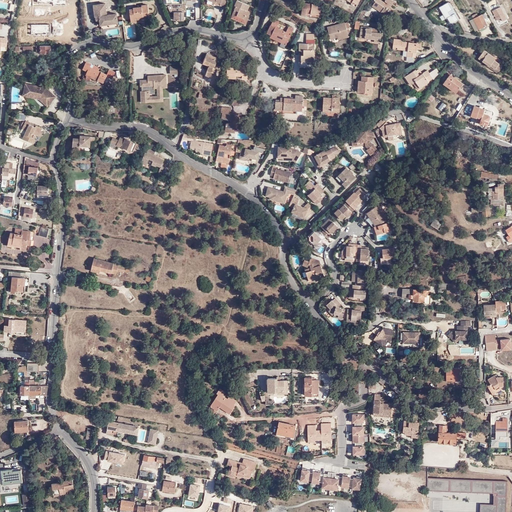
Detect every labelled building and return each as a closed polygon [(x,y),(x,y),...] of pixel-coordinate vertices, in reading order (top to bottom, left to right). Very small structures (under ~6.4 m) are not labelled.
[(209,0),(216,3),(216,5),(224,8),(226,0),(209,0)] [(237,6),(232,17),(244,23),(246,20),(243,18),(245,14),(247,15),(248,15),(250,11),(247,10),(249,5),(239,0),(236,6),(237,6)] [(384,13),(389,17),(395,8),(392,6),(394,1),(393,0),(385,0),(388,2),(387,3),(382,0),(375,0),(377,1),(373,5),(381,11),(383,9),(385,10),(384,13)] [(446,0),(438,6),(450,23),(459,16),(448,0),(446,0)] [(302,13),(307,14),(307,12),(312,13),(320,14),(321,5),(317,5),(317,3),(313,2),(313,3),(304,2),(302,13)] [(129,9),(130,19),(135,18),(135,16),(144,15),(148,14),(147,3),(141,4),(141,6),(133,7),(133,8),(129,9)] [(491,10),(496,21),(498,20),(500,25),(508,21),(500,5),(491,10)] [(93,9),(95,16),(96,16),(99,15),(100,19),(101,24),(117,21),(116,12),(107,14),(105,7),(93,9)] [(388,19),(389,17),(384,13),(385,10),(383,9),(381,11),(380,13),(388,19)] [(479,20),(483,18),(481,14),(478,15),(475,17),(473,14),(471,15),(473,17),(478,28),(483,26),(482,24),(479,20)] [(478,28),(473,17),(469,19),(475,30),(478,28)] [(282,42),(287,44),(294,28),(289,26),(287,31),(276,26),(277,24),(278,25),(280,21),(274,18),(268,32),(272,34),(271,36),(274,38),(275,37),(282,40),(282,42)] [(347,21),(331,25),(333,37),(339,36),(350,33),(349,31),(352,30),(352,27),(353,26),(351,20),(347,21)] [(367,35),(367,37),(376,37),(376,41),(382,41),(383,32),(379,32),(379,27),(374,27),(374,28),(371,28),(369,28),(369,26),(363,26),(362,34),(367,35)] [(301,57),(301,60),(315,60),(316,39),(314,39),(314,33),(307,33),(307,42),(300,42),(300,49),(302,49),(302,50),(304,50),(304,54),(301,54),(301,57)] [(415,56),(417,57),(417,48),(421,48),(422,42),(416,41),(416,43),(403,41),(402,39),(394,38),(393,48),(407,50),(407,56),(415,56)] [(495,67),(499,70),(503,64),(500,62),(500,63),(494,59),(495,57),(493,56),(484,49),(478,57),(490,65),(490,64),(495,68),(495,67)] [(210,65),(214,66),(218,57),(207,53),(204,62),(210,65)] [(495,55),(493,56),(495,57),(494,59),(500,63),(500,62),(503,64),(505,62),(495,55)] [(85,73),(88,74),(91,67),(89,66),(89,63),(85,61),(82,68),(86,70),(85,73)] [(243,77),(249,77),(249,69),(249,63),(238,62),(238,67),(229,66),(228,76),(237,77),(238,73),(243,73),(243,77)] [(88,74),(91,75),(98,79),(98,77),(102,79),(105,72),(95,68),(96,65),(92,63),(91,67),(88,74)] [(218,68),(214,66),(210,65),(207,75),(215,78),(218,72),(217,71),(218,68)] [(413,80),(417,87),(427,82),(426,80),(430,79),(430,80),(437,72),(433,67),(427,71),(425,69),(420,72),(417,74),(415,69),(403,75),(408,83),(411,81),(413,80)] [(110,68),(107,76),(113,78),(116,71),(110,68)] [(445,79),(458,87),(460,85),(462,86),(465,82),(450,72),(445,79)] [(166,74),(153,75),(153,79),(148,79),(140,79),(140,85),(142,85),(142,91),(141,90),(141,101),(149,101),(149,96),(149,93),(155,93),(155,87),(157,87),(162,87),(167,87),(166,74)] [(367,91),(367,93),(374,94),(375,76),(364,76),(364,80),(364,83),(362,84),(362,91),(367,91)] [(457,89),(458,87),(445,79),(444,80),(457,89)] [(25,82),(23,91),(30,93),(30,91),(33,91),(34,90),(41,95),(39,97),(46,102),(50,98),(51,99),(55,93),(44,85),(43,85),(41,85),(41,84),(38,84),(36,86),(34,85),(34,83),(25,82)] [(163,100),(162,87),(157,87),(157,96),(149,96),(149,101),(163,100)] [(287,96),(287,108),(304,108),(304,105),(304,99),(304,95),(297,94),(297,96),(287,96)] [(285,107),(287,108),(287,96),(282,96),(282,97),(282,100),(276,100),(276,107),(285,107)] [(326,96),(326,107),(333,107),(333,109),(342,109),(342,100),(341,100),(341,97),(336,97),(336,98),(334,98),(334,97),(326,96)] [(483,106),(472,103),(469,113),(476,115),(474,119),(487,123),(491,112),(491,111),(491,110),(491,109),(490,108),(489,108),(483,106)] [(236,115),(236,113),(231,112),(231,107),(223,106),(222,111),(223,111),(222,118),(228,118),(233,119),(233,121),(231,122),(228,122),(227,126),(237,128),(237,126),(242,126),(242,120),(247,121),(248,117),(242,116),(236,115)] [(450,116),(447,121),(451,123),(456,114),(455,114),(452,118),(450,116)] [(386,122),(383,118),(378,124),(384,130),(385,136),(389,135),(395,134),(403,133),(401,122),(389,124),(387,124),(386,123),(386,122)] [(24,125),(23,128),(28,130),(26,134),(24,139),(32,143),(36,134),(39,136),(42,130),(43,127),(27,120),(24,120),(22,124),(24,125)] [(370,138),(376,134),(373,128),(374,127),(371,124),(364,127),(364,130),(357,131),(357,134),(351,135),(352,141),(358,141),(358,143),(364,142),(364,140),(366,140),(367,144),(369,147),(373,145),(374,144),(370,138)] [(84,138),(80,138),(73,138),(72,149),(79,149),(79,145),(89,146),(90,140),(90,136),(84,135),(84,138)] [(134,146),(135,142),(120,135),(118,139),(112,136),(110,141),(132,150),(134,146)] [(200,154),(209,156),(212,144),(195,141),(190,140),(189,146),(194,147),(194,149),(194,150),(194,151),(195,151),(195,152),(196,152),(197,152),(200,153),(200,154)] [(285,140),(281,140),(281,144),(280,144),(280,156),(285,156),(289,156),(289,153),(292,153),(292,155),(296,155),(300,157),(303,150),(298,148),(293,148),(293,140),(292,140),(285,140)] [(222,158),(229,159),(232,144),(226,142),(226,144),(219,143),(216,158),(222,159),(222,158)] [(251,149),(242,147),(241,152),(239,158),(246,159),(249,156),(257,158),(259,151),(263,152),(264,147),(254,145),(253,148),(252,148),(251,149)] [(317,158),(315,159),(320,167),(323,167),(325,166),(326,163),(324,159),(325,158),(327,160),(335,156),(334,154),(340,149),(336,145),(327,151),(326,149),(321,152),(320,152),(315,154),(317,158)] [(377,150),(373,145),(369,147),(367,148),(371,154),(377,150)] [(156,149),(148,146),(141,161),(146,164),(149,157),(154,159),(152,163),(157,166),(158,164),(161,165),(159,169),(166,172),(170,164),(163,161),(165,157),(155,153),(156,149)] [(313,155),(315,159),(317,158),(315,154),(320,152),(319,150),(315,153),(312,154),(313,155)] [(5,166),(3,166),(2,178),(8,179),(9,172),(16,173),(16,168),(13,168),(13,163),(11,163),(11,162),(9,162),(9,163),(5,163),(5,166)] [(354,166),(351,162),(346,166),(350,170),(354,166)] [(38,175),(39,165),(25,163),(24,171),(29,172),(29,174),(38,175)] [(286,169),(282,168),(274,166),(272,173),(275,174),(275,177),(290,181),(292,171),(286,169)] [(344,167),(336,174),(341,180),(339,183),(342,186),(353,177),(349,173),(349,174),(346,171),(347,171),(344,167)] [(333,177),(339,183),(341,180),(336,174),(333,177)] [(320,193),(326,188),(324,186),(318,181),(316,184),(310,179),(305,183),(312,190),(314,192),(311,195),(318,202),(324,196),(320,193)] [(490,202),(503,202),(503,190),(503,182),(498,182),(488,184),(488,196),(490,197),(490,202)] [(38,189),(36,189),(36,193),(38,193),(38,197),(49,197),(49,185),(38,185),(38,189)] [(290,193),(296,194),(298,188),(287,185),(286,190),(270,185),(267,193),(272,195),(271,197),(286,202),(288,195),(290,195),(290,193)] [(354,190),(345,198),(346,199),(354,207),(357,204),(356,203),(361,198),(359,196),(364,192),(359,186),(355,191),(354,190)] [(5,196),(5,204),(13,205),(14,196),(5,196)] [(299,197),(296,196),(293,205),(292,209),(305,215),(308,211),(309,211),(312,209),(306,202),(303,205),(297,201),(299,197)] [(351,209),(354,207),(346,199),(344,202),(339,207),(338,206),(334,210),(341,216),(344,213),(346,215),(351,209)] [(308,200),(306,202),(312,209),(315,206),(308,200)] [(490,214),(488,202),(485,202),(486,205),(472,206),(472,210),(482,209),(482,214),(490,214)] [(375,223),(386,220),(376,203),(366,209),(375,223)] [(20,208),(19,214),(33,217),(35,208),(26,206),(25,208),(20,208)] [(373,224),(375,223),(366,209),(364,215),(373,224)] [(324,227),(321,230),(325,234),(327,236),(330,233),(329,232),(333,229),(332,228),(333,226),(334,227),(338,224),(329,215),(324,220),(326,222),(322,225),(324,227)] [(436,224),(438,221),(435,218),(431,225),(440,230),(441,228),(440,226),(436,224)] [(386,220),(375,223),(373,224),(375,228),(376,232),(389,228),(386,220)] [(39,235),(47,237),(49,232),(47,232),(48,229),(41,227),(39,235)] [(325,234),(321,230),(320,229),(316,229),(315,230),(314,229),(307,236),(316,245),(318,243),(320,243),(320,239),(319,238),(322,236),(323,237),(325,234)] [(29,244),(29,239),(28,239),(28,235),(32,235),(33,230),(24,230),(23,234),(16,233),(15,233),(12,233),(9,244),(14,245),(15,243),(22,244),(22,246),(29,247),(29,244)] [(349,252),(355,253),(355,251),(356,242),(352,241),(352,243),(347,243),(344,243),(338,248),(338,251),(343,251),(343,255),(341,255),(341,258),(349,258),(349,252)] [(360,243),(356,242),(355,251),(359,252),(359,258),(367,258),(367,247),(360,246),(360,243)] [(394,245),(382,246),(382,254),(380,254),(380,261),(391,260),(391,255),(393,255),(393,251),(394,251),(394,245)] [(304,267),(307,278),(316,274),(316,276),(317,276),(323,274),(321,267),(319,267),(319,265),(320,265),(319,260),(310,256),(308,260),(303,258),(302,262),(307,265),(307,266),(304,267)] [(123,273),(125,266),(94,258),(91,271),(96,272),(96,273),(99,274),(100,270),(116,274),(117,271),(123,273)] [(131,268),(125,266),(123,273),(127,275),(131,268)] [(355,279),(355,282),(360,283),(365,283),(365,279),(364,278),(365,273),(366,273),(367,267),(352,266),(352,271),(355,272),(355,279)] [(21,278),(12,277),(11,292),(15,293),(16,291),(23,292),(24,286),(25,286),(26,278),(21,278)] [(360,283),(355,282),(352,282),(351,287),(353,287),(353,294),(360,295),(365,295),(365,287),(360,287),(360,283)] [(426,289),(408,288),(408,293),(406,293),(406,296),(412,297),(412,299),(423,300),(424,294),(426,293),(426,289)] [(332,311),(331,313),(335,314),(338,317),(340,318),(342,315),(340,314),(342,306),(337,304),(336,303),(339,301),(333,295),(330,298),(329,297),(324,302),(328,306),(332,311)] [(491,312),(491,314),(496,314),(496,311),(506,310),(505,298),(495,299),(495,302),(483,302),(484,312),(491,312)] [(363,302),(353,301),(352,307),(345,306),(344,319),(349,319),(349,316),(354,316),(359,317),(359,308),(363,308),(363,302)] [(4,330),(14,331),(14,330),(25,331),(26,319),(9,318),(8,324),(4,324),(4,330)] [(468,337),(468,324),(460,324),(460,328),(451,328),(447,333),(455,340),(458,337),(468,337)] [(387,339),(391,339),(392,329),(383,328),(379,334),(377,334),(375,339),(384,344),(387,339)] [(420,340),(420,336),(419,331),(404,331),(404,342),(413,342),(418,342),(420,340)] [(496,334),(486,335),(487,349),(497,349),(496,339),(496,334)] [(423,336),(420,336),(420,340),(418,342),(413,342),(413,345),(423,345),(423,336)] [(497,349),(501,348),(511,348),(510,337),(496,339),(497,349)] [(19,371),(25,372),(29,372),(31,371),(39,372),(39,363),(28,363),(28,366),(23,366),(23,367),(19,367),(19,371)] [(444,385),(452,385),(453,383),(457,383),(458,372),(453,372),(453,374),(444,374),(444,385)] [(493,373),(487,377),(489,382),(487,384),(491,391),(496,389),(495,387),(500,384),(503,385),(503,375),(496,375),(495,375),(493,373)] [(277,389),(287,389),(287,380),(280,380),(277,380),(277,378),(268,378),(268,379),(267,383),(267,391),(277,391),(277,389)] [(305,378),(305,396),(319,395),(319,380),(312,380),(312,378),(305,378)] [(29,382),(29,385),(29,394),(36,395),(47,395),(48,385),(36,385),(36,380),(30,380),(29,380),(29,382)] [(500,388),(500,384),(495,387),(496,389),(491,391),(492,393),(500,388)] [(29,394),(29,385),(21,385),(21,390),(21,394),(29,394)] [(224,408),(223,410),(231,416),(236,408),(235,407),(237,403),(230,398),(228,401),(223,398),(226,394),(220,390),(217,394),(219,396),(213,405),(220,410),(220,409),(221,407),(224,408)] [(382,415),(391,416),(392,402),(384,401),(380,401),(380,399),(374,398),(373,413),(382,414),(382,415)] [(447,423),(449,414),(437,411),(435,421),(447,423)] [(363,413),(352,413),(352,423),(364,423),(363,413)] [(500,432),(506,432),(506,426),(508,426),(508,419),(503,419),(503,422),(497,422),(496,432),(500,432)] [(117,431),(136,435),(138,426),(106,420),(105,424),(108,425),(106,433),(116,435),(117,431)] [(418,430),(419,421),(417,421),(412,420),(412,421),(403,421),(402,432),(404,432),(411,432),(411,433),(417,434),(417,431),(418,430)] [(22,430),(22,431),(29,431),(28,421),(15,421),(15,431),(22,430)] [(280,422),(277,433),(294,437),(296,430),(296,426),(280,422)] [(352,424),(352,440),(364,440),(364,424),(352,424)] [(320,441),(321,438),(321,434),(325,434),(326,438),(331,437),(331,436),(335,436),(335,431),(331,431),(331,430),(326,430),(321,430),(321,425),(309,425),(309,441),(316,441),(320,441)] [(439,442),(456,443),(456,438),(466,438),(467,433),(446,432),(447,426),(439,425),(439,442)] [(158,430),(150,429),(148,442),(155,444),(158,430)] [(296,430),(294,437),(277,433),(277,435),(296,440),(296,438),(298,430),(296,430)] [(232,444),(231,449),(253,455),(255,449),(247,447),(247,448),(232,444)] [(364,452),(364,444),(352,444),(352,452),(364,452)] [(106,458),(125,462),(126,455),(108,451),(106,458)] [(237,476),(244,477),(245,474),(251,475),(253,469),(255,469),(257,463),(243,459),(242,463),(242,465),(237,463),(237,462),(229,459),(227,465),(230,465),(228,475),(233,476),(234,475),(234,473),(237,474),(237,476)] [(300,480),(319,482),(321,470),(311,469),(311,468),(301,467),(300,480)] [(5,472),(1,472),(1,475),(0,474),(0,482),(2,482),(22,480),(21,470),(10,471),(10,469),(5,469),(5,472)] [(338,488),(339,476),(322,474),(321,487),(338,488)] [(341,486),(360,487),(361,475),(342,474),(341,486)] [(497,505),(496,511),(506,511),(507,481),(428,478),(428,490),(494,493),(497,493),(497,505)] [(64,483),(52,484),(54,495),(66,494),(65,492),(74,491),(73,481),(64,482),(64,483)] [(162,491),(175,492),(176,482),(164,481),(162,491)] [(146,487),(146,483),(136,482),(136,496),(148,496),(149,487),(146,487)] [(440,511),(441,498),(431,498),(430,511),(440,511)] [(121,509),(133,510),(134,501),(120,499),(120,502),(122,503),(121,509)] [(135,511),(152,511),(153,504),(136,503),(135,511)]
